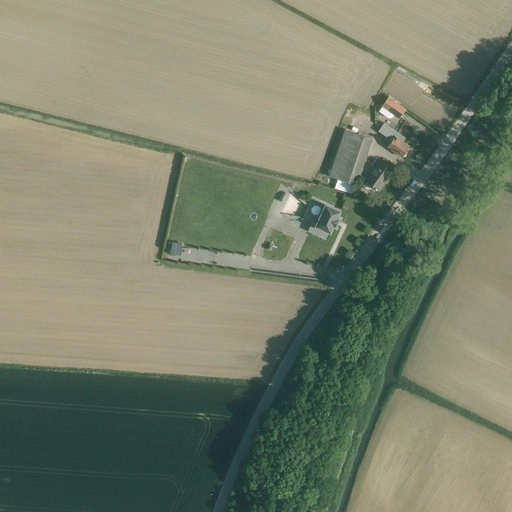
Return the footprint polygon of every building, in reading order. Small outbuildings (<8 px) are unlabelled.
[(389,97),(378,111),(388,118),(392,117),(394,115),(399,118),(406,109),(389,97)] [(385,135),(383,138),(390,142),(387,146),(395,152),(402,157),(409,146),(402,141),(405,137),(383,122),(378,130),(385,135)] [(344,129),(328,176),(337,179),(334,188),(354,195),(357,185),(372,139),(344,129)] [(378,190),(393,169),(379,160),(365,180),(366,181),(363,185),(364,187),(368,189),(372,189),(373,186),(378,190)] [(235,197),(228,200),(237,229),(245,227),(235,197)] [(307,204),(301,217),(313,222),(309,230),(326,238),(328,232),(330,233),(334,225),(334,226),(338,219),(337,219),(340,211),(326,205),(322,212),(307,204)]
